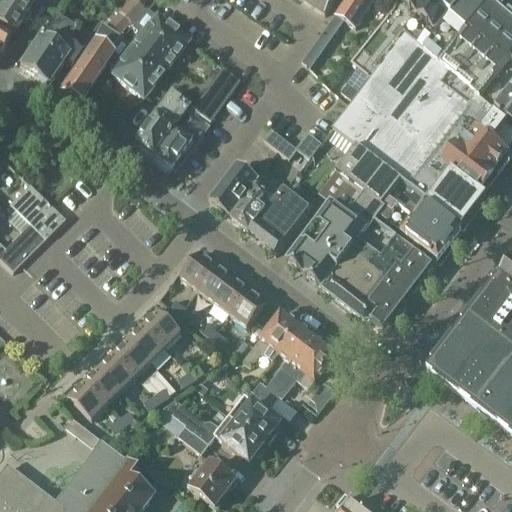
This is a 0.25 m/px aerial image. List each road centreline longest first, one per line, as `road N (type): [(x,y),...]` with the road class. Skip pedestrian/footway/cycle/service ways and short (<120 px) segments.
road 1 (residential): [(339,433),(387,373),(128,171)]
road 2 (residential): [(511,482),(435,427),(397,478)]
road 3 (residential): [(128,171),(40,106),(0,101)]
